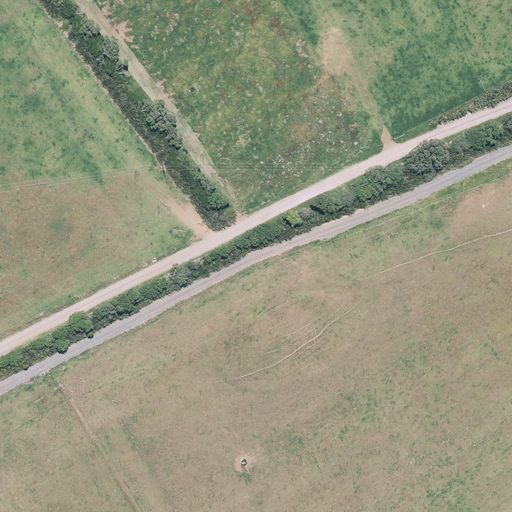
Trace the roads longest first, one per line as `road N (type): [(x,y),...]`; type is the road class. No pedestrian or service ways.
road 1 (track): [(511,103),(308,193),(0,348)]
road 2 (track): [(0,389),(253,258),(511,150)]
